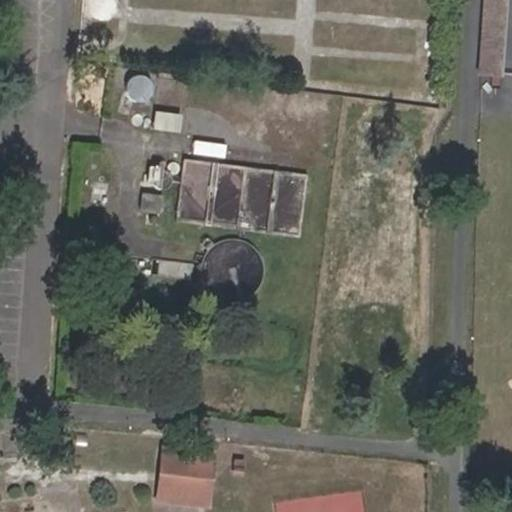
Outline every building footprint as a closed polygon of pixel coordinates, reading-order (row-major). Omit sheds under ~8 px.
[(511,77),(511,0),(501,0),(495,76),(511,77)] [(325,152),(333,94),(158,72),(150,130),(325,152)] [(146,74),(143,73),(139,73),(136,73),(133,74),(132,75),(130,77),(128,79),(127,81),(126,84),(126,87),(126,91),(127,93),(128,95),(130,97),(133,99),(137,100),(140,100),(143,99),(146,98),(147,96),(149,94),(150,93),(152,90),(152,87),(152,84),(151,81),(150,79),(148,76),(146,74)] [(187,158),(182,218),(304,229),(309,169),(187,158)] [(162,195),(143,193),(141,209),(161,211),(162,195)] [(163,457),(159,496),(204,501),(209,461),(163,457)] [(235,474),(244,475),(244,464),(235,464),(235,474)]
